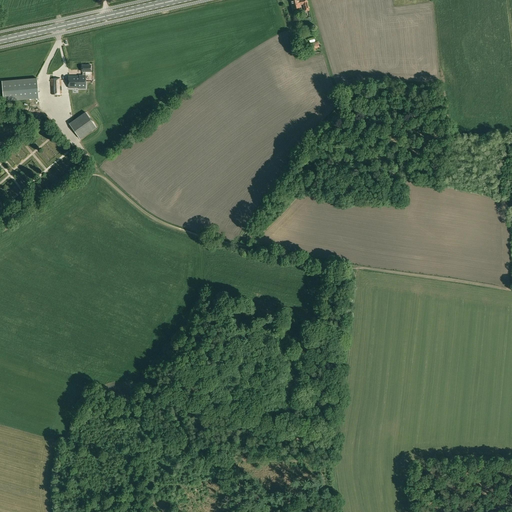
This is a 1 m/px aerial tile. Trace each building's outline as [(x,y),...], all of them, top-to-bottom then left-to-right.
[(305,11),(309,10),(306,0),(300,0),(299,1),(298,0),(290,0),(291,2),(292,9),(301,7),(300,5),(303,4),(305,11)] [(318,41),(309,43),(311,50),(320,48),(318,41)] [(68,76),(68,88),(78,88),(78,89),(86,89),(86,75),(85,75),(85,72),(90,72),(91,72),(91,65),(82,65),(82,72),(83,72),(83,75),(79,75),(79,76),(68,76)] [(2,81),(3,101),(39,98),(37,78),(2,81)] [(52,95),(62,94),(61,79),(51,79),(52,95)] [(49,112),(62,111),(61,97),(48,98),(49,112)] [(77,114),(77,98),(68,98),(68,114),(77,114)] [(97,127),(85,112),(69,124),(80,139),(97,127)]
